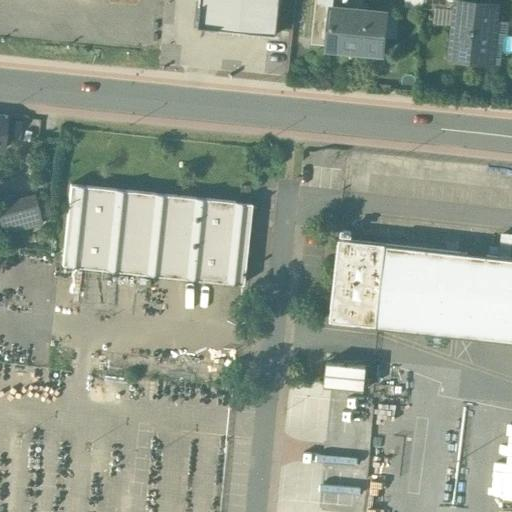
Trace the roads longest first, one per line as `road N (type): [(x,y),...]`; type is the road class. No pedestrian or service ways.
road 1 (tertiary): [(511,137),(0,83)]
road 2 (residential): [(256,511),(289,181)]
